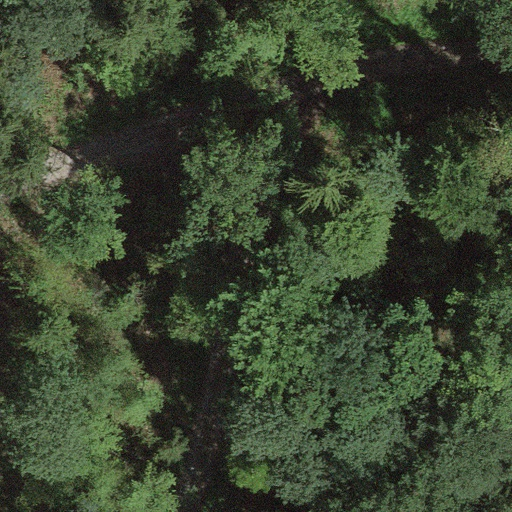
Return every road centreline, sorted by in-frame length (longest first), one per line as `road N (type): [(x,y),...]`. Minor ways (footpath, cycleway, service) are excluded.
road 1 (track): [(218,511),(237,486),(254,218),(268,156),(320,79)]
road 2 (track): [(320,79),(0,178)]
road 3 (track): [(320,79),(432,51),(511,44)]
